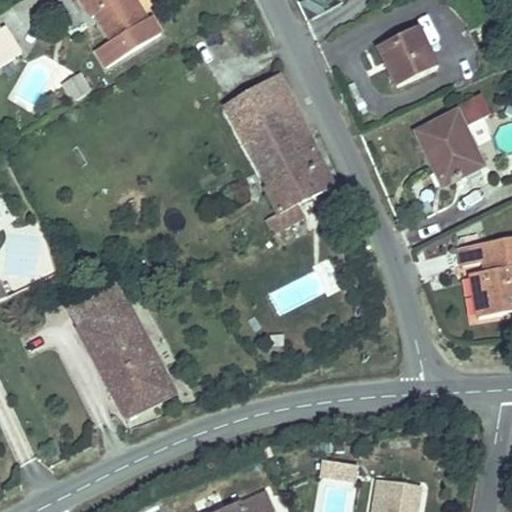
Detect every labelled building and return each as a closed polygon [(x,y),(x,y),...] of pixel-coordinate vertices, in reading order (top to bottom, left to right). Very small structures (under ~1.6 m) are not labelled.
[(79,0),(94,23),(99,19),(114,43),(108,47),(98,54),(109,69),(165,33),(155,18),(150,22),(135,0),(79,0)] [(99,19),(94,23),(108,47),(114,43),(99,19)] [(10,32),(0,38),(0,73),(26,58),(10,32)] [(441,33),(396,51),(412,91),(455,73),(441,33)] [(61,87),(73,104),(92,91),(80,74),(61,87)] [(281,80),(229,108),(272,191),(267,193),(277,216),(268,220),(275,236),(295,225),(289,215),(337,190),(281,80)] [(472,124),(431,140),(453,194),(493,178),(472,124)] [(511,254),(461,256),(461,275),(492,274),(492,288),(471,288),(470,326),(511,323),(511,254)] [(71,309),(82,328),(129,302),(118,283),(71,309)] [(129,302),(82,328),(129,416),(178,392),(129,302)] [(324,460),(322,470),(339,472),(342,458),(336,457),(324,460)] [(360,461),(342,458),(339,472),(358,475),(360,461)] [(414,511),(419,484),(375,478),(369,511),(414,511)] [(277,511),(268,492),(225,511),(277,511)]
